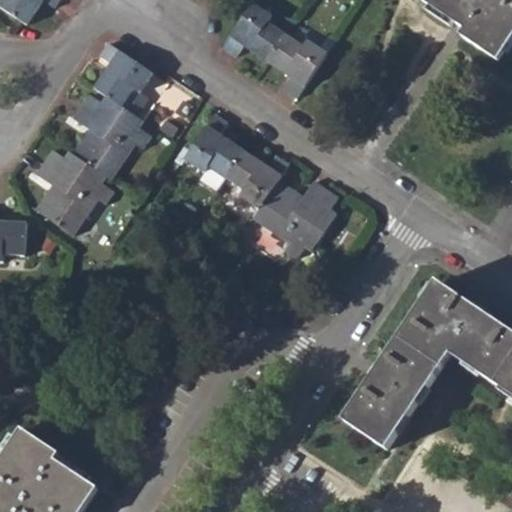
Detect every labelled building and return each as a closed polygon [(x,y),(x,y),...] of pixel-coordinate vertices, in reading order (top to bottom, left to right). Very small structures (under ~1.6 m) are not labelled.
[(59,0),(2,0),(0,4),(0,10),(25,28),(42,4),(52,11),(59,0)] [(511,0),(421,0),(420,2),(450,23),(463,32),(459,39),(497,64),(511,41),(511,0)] [(266,65),(285,37),(269,25),(272,19),(251,6),(221,51),(235,60),(243,48),(266,65)] [(302,48),(285,37),(266,65),(289,82),(282,92),(296,101),(327,56),(306,42),(302,48)] [(92,91),(103,99),(144,124),(155,106),(140,97),(153,76),(107,45),(98,59),(108,66),(92,91)] [(88,132),(71,157),(106,180),(111,184),(135,148),(142,152),(151,139),(139,131),(144,124),(103,99),(100,105),(89,98),(73,122),(88,132)] [(207,169),(224,181),(243,153),(220,136),(227,126),(212,117),(182,163),(203,175),(207,169)] [(257,212),(276,183),(287,167),(275,159),(268,169),(243,153),(224,181),(241,193),(238,199),(257,212)] [(102,186),(106,180),(71,157),(67,154),(64,160),(52,154),(35,177),(51,188),(34,212),(73,239),(98,203),(105,207),(114,194),(102,186)] [(302,200),(276,183),(257,212),(250,222),(286,248),(282,254),(296,262),(303,251),(310,255),(336,217),(330,212),(337,201),(312,183),(302,200)] [(0,263),(3,264),(4,257),(25,259),(26,224),(0,222),(0,263)] [(511,336),(435,285),(343,425),(386,454),(451,360),(511,400),(511,336)] [(0,511),(83,511),(98,491),(56,462),(59,456),(22,431),(0,463),(0,511)]
